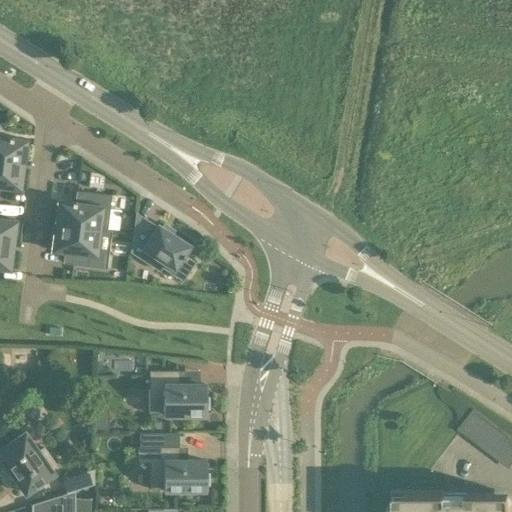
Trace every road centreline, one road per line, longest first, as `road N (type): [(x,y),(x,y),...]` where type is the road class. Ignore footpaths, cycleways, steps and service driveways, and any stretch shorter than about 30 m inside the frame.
road 1 (tertiary): [(320,214),(223,159),(145,130)]
road 2 (tertiary): [(145,130),(203,187),(292,247)]
road 3 (residential): [(53,115),(29,298)]
road 4 (residential): [(292,247),(255,353),(252,416)]
road 5 (residential): [(252,416),(312,257)]
road 6 (residential): [(53,115),(188,205)]
road 7 (tertiary): [(402,293),(511,360)]
